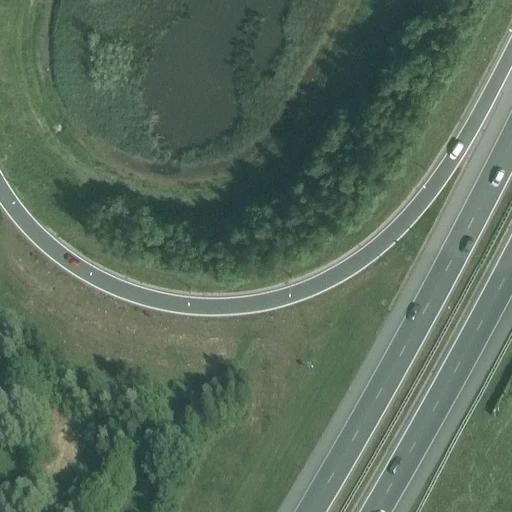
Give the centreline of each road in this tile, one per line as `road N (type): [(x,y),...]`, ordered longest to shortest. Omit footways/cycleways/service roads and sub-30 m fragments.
road 1 (motorway): [(511,49),(465,138),(397,231),(342,272),(290,295),(193,306),(114,286),(51,246),(0,187)]
road 2 (motorway): [(511,140),(310,511)]
road 3 (motorway): [(374,511),(511,263)]
